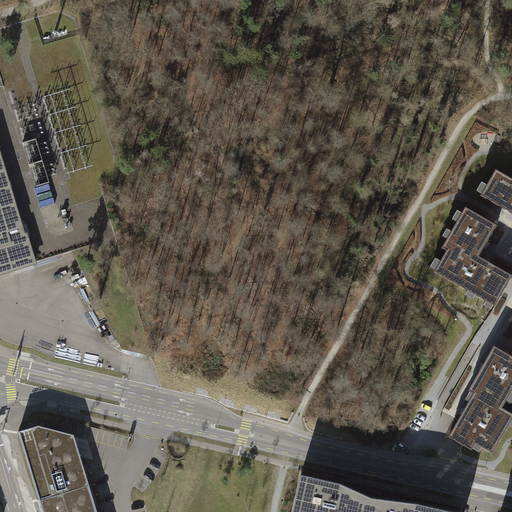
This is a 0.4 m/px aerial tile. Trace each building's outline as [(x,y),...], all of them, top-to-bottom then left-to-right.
[(0,273),(35,263),(0,149),(0,273)] [(511,177),(497,169),(482,194),(497,202),(511,211),(511,177)] [(487,219),(466,207),(443,247),(448,250),(436,270),(496,305),(511,277),(511,275),(479,256),(497,225),(487,219)] [(511,389),(511,355),(495,346),(470,390),(475,393),(450,436),(459,442),(472,449),(476,442),(493,452),(511,419),(511,413),(502,408),(511,389)] [(39,426),(19,431),(29,465),(43,511),(97,511),(74,435),(39,426)] [(301,474),(292,511),(368,511),(372,497),(340,483),(301,474)] [(417,503),(372,497),(368,511),(423,511),(426,505),(417,503)]
